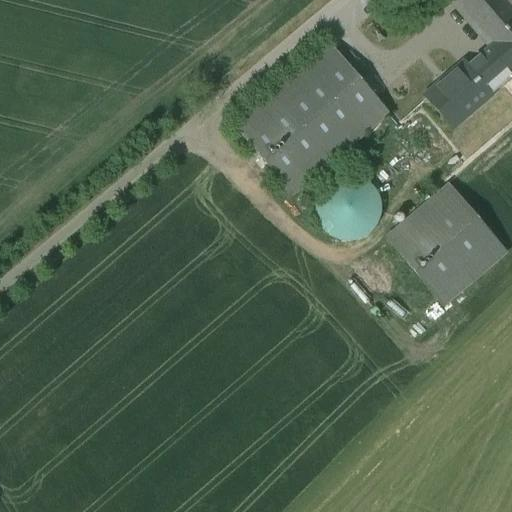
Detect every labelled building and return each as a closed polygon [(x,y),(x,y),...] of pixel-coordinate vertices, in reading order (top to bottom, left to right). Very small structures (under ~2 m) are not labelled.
[(511,0),(451,0),(440,10),(489,67),(505,85),(511,94),(511,0)] [(381,116),(325,53),(234,132),(289,195),(381,116)] [(470,82),(454,64),(414,98),(445,135),(505,85),(489,67),(470,82)] [(354,179),(343,176),(332,177),(322,182),(314,190),(309,203),(310,214),(312,222),(319,231),(327,236),(338,239),(347,238),(357,234),(367,225),(371,215),(372,205),(369,195),(363,185),(354,179)] [(448,306),(511,258),(511,246),(462,180),(392,232),(448,306)]
